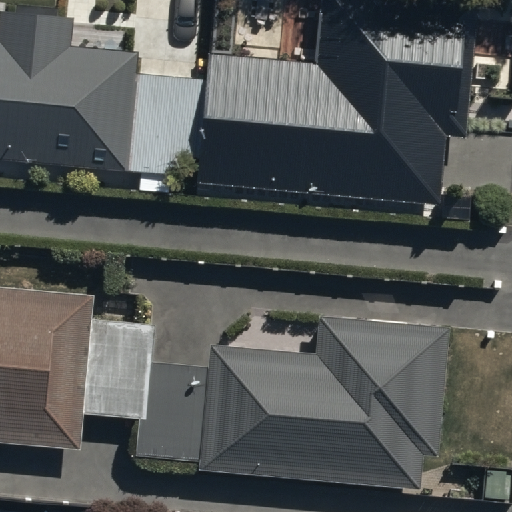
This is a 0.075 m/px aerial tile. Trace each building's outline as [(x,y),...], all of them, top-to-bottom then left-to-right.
[(317,0),(312,61),(207,51),(204,76),(194,179),(437,203),(444,134),(462,136),(475,0),(317,0)] [(0,158),(119,170),(120,165),(129,69),(131,49),(70,43),(72,14),(43,11),(0,6),(0,158)] [(204,76),(129,69),(120,165),(195,172),(204,76)] [(88,316),(90,289),(0,281),(0,439),(78,446),(81,410),(88,316)] [(312,350),(208,342),(206,364),(198,459),(197,468),(417,487),(420,453),(435,454),(446,322),(316,311),(312,350)] [(151,321),(88,316),(81,410),(134,414),(131,453),(198,459),(206,364),(147,360),(151,321)]
